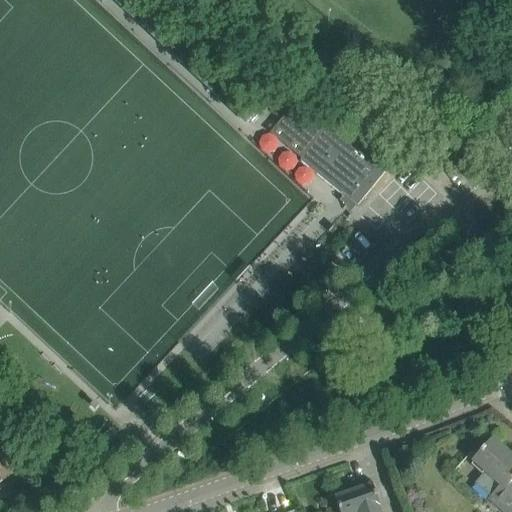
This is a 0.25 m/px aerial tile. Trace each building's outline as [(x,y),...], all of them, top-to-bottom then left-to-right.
[(113,0),(245,124),(257,111),(139,0),(113,0)] [(296,108),(273,136),(292,152),(292,151),(302,159),(300,162),(340,195),(341,194),(355,205),(356,206),(357,207),(388,169),(325,117),(325,116),(304,98),(296,108)] [(3,414),(14,426),(31,410),(20,398),(3,414)] [(13,448),(24,440),(18,433),(8,440),(13,448)] [(490,498),(488,500),(502,511),(511,511),(511,487),(510,485),(511,482),(511,459),(491,440),(472,461),(485,473),(475,484),(490,498)] [(0,483),(14,475),(0,451),(0,483)] [(381,511),(378,504),(372,485),(334,498),(338,511),(381,511)]
